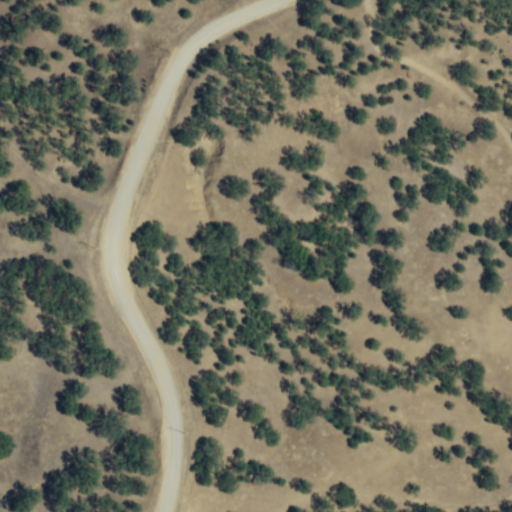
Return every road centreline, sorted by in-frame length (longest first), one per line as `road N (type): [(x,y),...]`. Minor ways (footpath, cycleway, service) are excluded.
road 1 (residential): [(169,511),(178,419),(169,381),(120,282),(119,223),(189,61),(229,27),(285,0)]
road 2 (track): [(370,0),(379,46),(456,87),(511,142)]
road 3 (track): [(122,212),(41,170),(0,137)]
